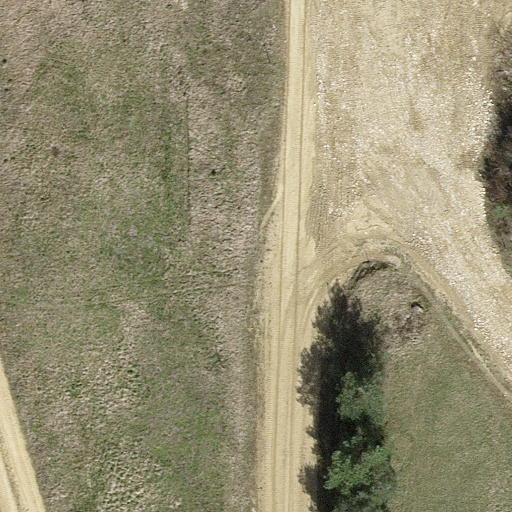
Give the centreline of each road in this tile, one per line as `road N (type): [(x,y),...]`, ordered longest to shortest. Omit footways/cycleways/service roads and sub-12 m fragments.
road 1 (track): [(370,70),(298,243),(292,511)]
road 2 (track): [(370,70),(469,283),(511,334)]
